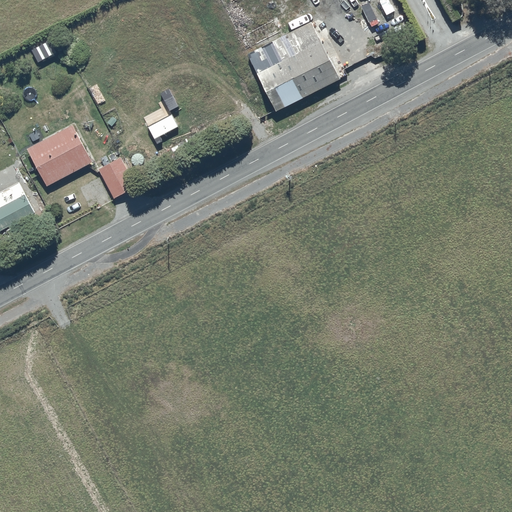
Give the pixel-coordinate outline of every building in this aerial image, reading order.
[(264,0),(222,0),(243,39),(276,22),(264,0)] [(302,0),(291,0),(279,7),(289,25),(310,14),(302,0)] [(48,47),(36,53),(41,61),(53,55),(48,47)] [(117,92),(106,97),(115,114),(126,108),(117,92)] [(75,127),(32,149),(51,185),(94,163),(75,127)] [(124,159),(101,170),(117,199),(139,187),(124,159)] [(29,194),(0,208),(0,230),(1,232),(39,213),(29,194)]
